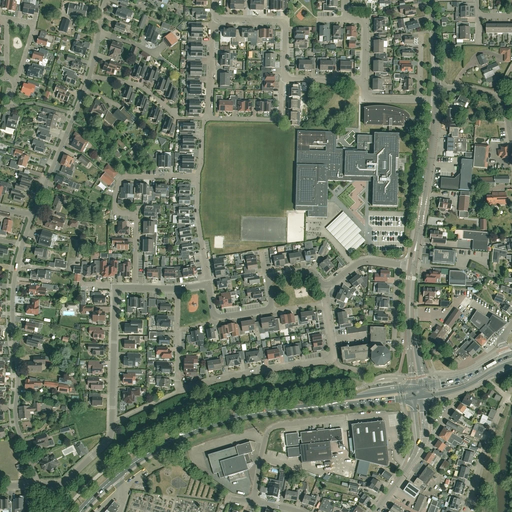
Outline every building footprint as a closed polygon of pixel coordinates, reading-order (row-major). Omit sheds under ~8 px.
[(8,11),(10,0),(0,0),(3,1),(2,9),(8,10),(8,11)] [(16,4),(19,5),(20,0),(10,0),(8,11),(15,12),(16,4)] [(26,14),(28,14),(30,3),(27,2),(27,0),(25,0),(22,0),(21,6),(24,6),(23,13),(24,14),(25,15),(26,14)] [(230,10),(237,10),(237,1),(233,1),(232,0),(226,0),(227,4),(230,4),(230,10)] [(240,0),(241,1),(237,1),(237,10),(243,10),(243,4),(247,5),(246,0),(240,0)] [(257,11),(257,1),(256,0),(246,0),(247,5),(250,5),(250,10),(257,11)] [(261,0),(261,1),(257,1),(257,11),(263,11),(263,5),(267,5),(266,0),(261,0)] [(266,0),(267,5),(270,6),(270,11),(277,11),(277,2),(276,0),(266,0)] [(287,5),(286,0),(283,0),(283,2),(277,2),(277,11),(283,11),(283,4),(287,5)] [(323,4),(323,11),(330,11),(330,8),(337,8),(337,2),(329,1),(326,1),(326,4),(323,4)] [(36,2),(35,3),(30,3),(28,14),(33,15),(35,8),(37,8),(39,2),(36,2)] [(455,13),(470,13),(471,12),(471,9),(470,8),(469,8),(469,7),(462,7),(462,4),(458,4),(458,2),(453,2),(453,7),(458,7),(458,10),(460,10),(460,13),(455,13)] [(70,4),(68,15),(72,16),(79,17),(85,18),(87,7),(83,6),(80,6),(70,4)] [(411,9),(410,5),(399,7),(400,13),(406,12),(406,16),(415,14),(414,8),(411,9)] [(133,12),(125,9),(124,12),(118,9),(117,10),(116,10),(114,14),(116,15),(115,16),(126,20),(127,16),(131,18),(133,12)] [(205,10),(199,10),(192,9),(192,16),(196,16),(196,19),(206,20),(206,13),(205,13),(205,10)] [(463,18),(469,18),(470,18),(471,17),(471,14),(470,13),(455,13),(455,16),(458,16),(458,22),(463,22),(463,18)] [(374,20),(374,26),(384,27),(384,20),(386,20),(386,17),(380,17),(380,20),(374,20)] [(404,28),(407,27),(409,31),(410,33),(414,32),(413,29),(418,28),(416,21),(409,23),(409,18),(403,19),(397,20),(399,29),(404,28)] [(67,34),(71,22),(63,19),(59,31),(67,34)] [(129,31),(131,26),(124,23),(123,26),(117,24),(114,30),(123,33),(125,30),(129,31)] [(191,29),(191,32),(202,32),(203,26),(196,26),(196,23),(188,23),(188,28),(191,29)] [(456,34),(469,34),(469,28),(463,28),(463,24),(456,24),(456,34)] [(145,37),(148,38),(147,42),(154,45),(158,35),(154,33),(156,28),(150,26),(145,37)] [(384,33),(384,27),(374,26),(374,33),(380,33),(380,36),(386,36),(386,33),(384,33)] [(329,42),(329,34),(326,34),(326,27),(320,27),(319,37),(323,37),(323,42),(329,42)] [(343,40),(343,34),(343,33),(340,33),(340,27),(333,27),(333,37),(338,37),(337,40),(343,40)] [(355,38),(355,28),(347,27),(347,37),(350,38),(350,41),(349,41),(349,48),(355,48),(355,41),(354,41),(354,38),(355,38)] [(223,36),(220,36),(220,42),(229,42),(229,38),(229,29),(223,29),(223,36)] [(235,30),(229,29),(229,38),(232,38),(232,42),(238,43),(238,36),(235,36),(235,30)] [(295,32),(295,39),(304,39),(304,35),(307,35),(307,29),(296,29),(296,32),(295,32)] [(238,36),(238,43),(244,43),(245,38),(248,38),(248,30),(242,30),(242,36),(238,36)] [(254,30),(248,30),(248,38),(247,42),(250,42),(250,43),(257,43),(257,37),(254,37),(254,30)] [(257,36),(257,37),(257,43),(257,44),(262,44),(263,39),(266,39),(266,30),(260,30),(260,36),(257,36)] [(266,42),(269,42),(269,44),(275,44),(275,36),(272,36),(272,31),(266,30),(266,39),(266,42)] [(191,38),(188,38),(188,41),(195,41),(195,38),(202,38),(202,32),(191,32),(191,38)] [(407,38),(407,33),(401,34),(400,41),(404,41),(404,44),(413,45),(413,43),(414,43),(414,39),(413,39),(413,38),(407,38)] [(38,38),(36,44),(46,47),(47,43),(53,44),(55,37),(45,34),(44,39),(38,38)] [(172,47),(179,42),(172,34),(166,39),(172,47)] [(456,34),(456,40),(456,43),(463,43),(463,40),(469,40),(469,34),(456,34)] [(300,49),(307,49),(307,43),(304,43),(304,39),(295,39),(295,45),(300,45),(300,49)] [(374,41),(374,47),(383,48),(383,42),(387,42),(387,39),(380,39),(380,41),(374,41)] [(73,48),(72,52),(75,53),(85,55),(87,48),(83,47),(84,44),(75,41),(73,48)] [(117,53),(119,54),(120,54),(121,54),(121,53),(122,53),(122,52),(122,51),(123,51),(123,50),(123,49),(122,49),(122,48),(123,45),(117,43),(117,44),(113,42),(110,51),(111,51),(109,57),(115,59),(117,53)] [(202,51),(202,45),(195,45),(195,42),(188,42),(188,47),(191,48),(191,51),(202,51)] [(136,57),(139,49),(133,47),(130,55),(136,57)] [(383,54),(383,48),(374,47),(374,54),(380,54),(380,57),(381,57),(381,58),(386,58),(386,54),(383,54)] [(406,48),(399,47),(399,54),(402,55),(402,57),(413,58),(413,51),(407,51),(406,50),(406,48)] [(48,51),(41,49),(40,53),(39,54),(34,52),(32,59),(42,62),(43,60),(46,59),(48,51)] [(235,54),(236,51),(230,50),(229,55),(221,54),(221,60),(232,60),(233,54),(235,54)] [(202,57),(202,51),(191,51),(191,57),(187,57),(187,60),(195,60),(195,57),(202,57)] [(265,58),(265,61),(275,62),(275,55),(268,55),(268,51),(261,51),(260,55),(262,55),(262,58),(265,58)] [(166,64),(171,56),(164,52),(159,59),(166,64)] [(482,66),(488,63),(484,54),(478,57),(482,66)] [(80,70),(82,63),(74,61),(75,58),(68,55),(66,61),(72,63),(71,67),(80,70)] [(305,70),(305,61),(301,61),(301,58),(296,58),(296,64),(299,64),(299,70),(305,70)] [(309,61),(305,61),(305,70),(311,71),(311,64),(314,64),(314,58),(309,58),(309,61)] [(317,58),(317,64),(320,64),(320,71),(326,71),(326,62),(326,58),(317,58)] [(330,62),(326,62),(326,71),(332,71),(332,65),(335,65),(335,59),(330,58),(330,62)] [(373,62),(373,67),(382,67),(382,62),(387,62),(387,58),(386,58),(381,58),(381,62),(373,62)] [(345,71),(346,60),(340,60),(340,59),(337,59),(337,64),(340,64),(340,71),(345,71)] [(232,67),(232,60),(221,60),(221,66),(229,66),(229,71),(235,71),(235,68),(232,67)] [(353,60),(346,60),(345,71),(351,72),(351,63),(353,63),(353,60)] [(201,70),(202,64),(195,64),(195,61),(187,61),(187,66),(190,66),(190,70),(201,70)] [(275,62),(265,61),(265,68),(261,68),(261,71),(268,71),(268,68),(274,68),(275,62)] [(410,61),(394,61),(393,64),(399,64),(399,66),(401,66),(401,71),(412,72),(412,66),(410,66),(410,61)] [(106,73),(113,75),(115,70),(119,71),(121,65),(110,62),(109,65),(105,64),(103,70),(107,72),(106,73)] [(495,75),(493,72),(500,69),(497,63),(488,67),(488,68),(482,71),(484,75),(483,75),(485,79),(486,78),(487,81),(488,82),(489,83),(491,82),(492,81),(492,79),(491,77),(495,75)] [(42,75),(45,68),(38,65),(36,69),(29,67),(29,68),(28,68),(28,70),(28,71),(26,76),(33,78),(33,77),(37,78),(39,74),(42,75)] [(147,67),(141,65),(140,68),(136,66),(132,77),(139,79),(140,77),(143,78),(144,74),(147,67)] [(71,71),(63,67),(62,71),(67,73),(64,78),(67,79),(65,83),(69,84),(70,83),(74,85),(77,78),(73,76),(73,75),(70,74),(71,71)] [(382,73),(382,67),(373,67),(373,73),(381,73),(380,76),(387,76),(387,73),(382,73)] [(156,81),(157,78),(160,71),(154,69),(153,72),(148,70),(145,81),(147,82),(146,82),(150,84),(150,83),(152,83),(153,80),(156,81)] [(201,76),(201,70),(190,70),(190,73),(187,73),(187,79),(194,79),(194,76),(201,76)] [(220,80),(229,80),(229,77),(232,77),(232,72),(227,71),(226,74),(220,74),(220,80)] [(268,71),(261,71),(260,71),(260,74),(262,74),(262,78),(265,78),(265,81),(274,82),(274,75),(269,75),(269,71),(268,71)] [(403,80),(403,74),(394,74),(394,78),(401,79),(401,84),(404,84),(404,91),(412,91),(412,80),(403,80)] [(373,80),(373,85),(382,86),(382,83),(384,83),(384,80),(389,80),(389,77),(380,77),(380,80),(373,80)] [(161,93),(161,92),(163,93),(163,91),(167,92),(168,87),(169,85),(171,80),(165,78),(164,81),(159,80),(156,90),(158,91),(157,92),(161,93)] [(194,80),(187,80),(187,85),(190,85),(190,89),(201,89),(201,83),(194,83),(194,80)] [(229,80),(220,80),(220,86),(226,86),(226,89),(232,90),(232,86),(229,86),(229,80)] [(274,88),(274,82),(265,81),(265,85),(262,85),(262,91),(268,91),(268,88),(274,88)] [(39,88),(40,84),(33,82),(32,85),(28,84),(28,86),(24,84),(22,92),(26,93),(25,94),(30,96),(31,92),(33,93),(35,87),(39,88)] [(67,89),(63,87),(57,85),(54,92),(59,94),(57,98),(67,102),(70,94),(66,93),(67,89)] [(165,97),(168,98),(168,100),(169,101),(169,102),(172,103),(173,102),(174,103),(176,99),(177,96),(178,92),(174,91),(175,87),(169,85),(168,87),(167,92),(165,97)] [(302,122),(299,122),(300,85),(291,85),(291,89),(289,89),(289,98),(291,98),(290,101),(289,101),(288,110),(290,110),(290,113),(288,113),(288,122),(290,122),(290,126),(299,126),(299,124),(302,124),(302,122)] [(135,95),(132,93),(133,90),(131,89),(132,88),(128,87),(128,88),(126,87),(125,92),(124,91),(123,94),(124,94),(123,98),(127,100),(126,103),(132,105),(135,95)] [(201,95),(201,89),(190,89),(190,92),(186,92),(186,98),(194,98),(194,95),(201,95)] [(146,101),(147,99),(145,98),(145,97),(142,96),(142,97),(140,96),(139,100),(138,100),(137,103),(138,103),(137,107),(141,108),(140,111),(146,113),(148,106),(150,102),(146,101)] [(219,111),(226,111),(226,102),(223,102),(223,99),(222,99),(222,96),(216,96),(216,104),(219,104),(219,111)] [(235,108),(235,96),(230,96),(230,99),(229,99),(229,102),(226,102),(226,111),(232,112),(232,106),(235,106),(235,108)] [(238,96),(235,96),(235,108),(238,109),(238,112),(244,112),(245,102),(241,102),(241,100),(238,100),(238,96)] [(454,102),(456,103),(464,107),(468,100),(460,96),(459,98),(456,97),(454,102)] [(194,99),(186,99),(186,104),(189,104),(189,108),(200,108),(201,102),(194,102),(194,99)] [(251,106),(254,106),(254,100),(248,100),(248,103),(245,102),(244,112),(251,112),(251,106)] [(262,113),(262,112),(263,112),(263,103),(260,103),(260,100),(254,100),(254,106),(257,106),(257,112),(258,112),(258,113),(262,113)] [(267,103),(263,103),(263,112),(270,112),(270,107),(273,107),(273,101),(267,100),(267,103)] [(91,114),(90,116),(91,118),(95,120),(96,119),(97,117),(100,119),(102,114),(102,113),(103,112),(106,110),(103,104),(100,106),(99,107),(91,103),(89,106),(90,107),(87,112),(91,114)] [(336,149),(336,140),(337,140),(337,132),(325,132),(297,131),(297,151),(295,211),(308,211),(308,217),(327,218),(327,207),(328,181),(349,181),(352,182),(352,179),(371,180),(373,180),(372,206),(397,207),(398,175),(395,175),(395,171),(397,171),(397,159),(398,159),(399,134),(391,134),(391,127),(404,127),(404,126),(406,126),(408,124),(410,122),(410,120),(411,120),(411,118),(410,118),(409,115),(407,113),(405,112),(403,110),(398,109),(393,108),(389,107),(386,107),(382,106),(379,106),(376,107),(373,107),(370,107),(366,108),(363,108),(363,109),(364,108),(367,125),(365,125),(365,126),(382,126),(389,126),(388,134),(374,133),(374,136),(357,136),(357,149),(336,149)] [(112,116),(109,114),(108,113),(105,119),(109,123),(110,122),(111,122),(111,123),(112,123),(113,122),(116,119),(122,125),(127,119),(132,124),(136,119),(137,119),(124,107),(125,109),(123,111),(122,110),(121,112),(118,110),(112,116)] [(155,108),(153,107),(152,112),(151,111),(150,114),(151,114),(150,118),(154,120),(153,123),(159,125),(163,113),(159,112),(160,110),(158,109),(159,108),(155,107),(155,108)] [(200,114),(200,108),(189,108),(189,111),(186,111),(186,117),(193,117),(193,114),(200,114)] [(472,116),(475,111),(474,111),(469,108),(466,113),(472,116)] [(42,119),(56,123),(58,117),(56,116),(57,112),(44,109),(43,112),(49,114),(49,117),(43,116),(43,115),(43,114),(42,114),(41,113),(40,114),(39,114),(38,117),(42,119)] [(19,117),(13,115),(12,118),(6,117),(3,116),(2,121),(4,122),(2,130),(5,131),(6,127),(12,129),(16,130),(19,117)] [(54,129),(56,123),(42,119),(38,117),(37,120),(37,121),(38,122),(39,122),(40,122),(41,122),(42,122),(47,123),(46,126),(47,127),(39,125),(38,128),(51,131),(52,128),(54,129)] [(173,121),(172,120),(169,119),(168,119),(167,119),(165,123),(164,123),(164,125),(163,129),(167,131),(166,134),(172,136),(175,126),(172,125),(173,121)] [(180,128),(180,133),(187,134),(187,131),(193,131),(194,131),(194,125),(183,124),(180,124),(180,128)] [(458,134),(459,128),(459,125),(447,124),(447,128),(447,130),(449,130),(449,134),(452,134),(451,138),(458,138),(458,134)] [(49,131),(45,130),(39,128),(37,134),(40,135),(39,139),(40,139),(40,140),(43,141),(43,140),(49,142),(51,135),(48,135),(49,131)] [(75,133),(73,138),(73,139),(74,140),(71,146),(82,152),(88,142),(79,137),(79,136),(75,133)] [(187,135),(180,134),(180,140),(183,140),(183,143),(194,144),(194,138),(187,138),(187,135)] [(122,149),(126,145),(119,139),(115,143),(122,149)] [(466,139),(458,139),(447,139),(447,152),(453,152),(453,154),(457,154),(457,152),(466,153),(466,139)] [(45,143),(40,142),(34,140),(32,146),(35,147),(34,151),(35,151),(35,152),(38,153),(39,152),(44,154),(44,153),(45,153),(46,148),(45,148),(46,147),(44,147),(45,143)] [(194,150),(194,144),(183,143),(183,147),(179,147),(179,152),(187,153),(187,150),(194,150)] [(136,145),(131,150),(134,153),(138,157),(142,153),(137,148),(138,147),(136,145)] [(487,169),(489,146),(475,145),(473,168),(487,169)] [(509,158),(508,146),(501,147),(501,150),(497,150),(498,157),(502,156),(502,159),(509,158)] [(13,156),(17,157),(16,160),(19,161),(27,163),(29,157),(23,155),(24,152),(11,148),(10,155),(14,156),(13,156)] [(165,157),(161,157),(161,153),(156,153),(155,161),(158,161),(158,168),(164,168),(165,157)] [(171,157),(165,157),(164,168),(170,168),(170,161),(173,161),(174,154),(171,154),(171,157)] [(179,154),(179,160),(182,160),(182,163),(193,164),(194,158),(187,158),(187,155),(179,154)] [(86,167),(87,166),(90,162),(82,155),(78,161),(86,167)] [(64,156),(62,160),(71,164),(73,159),(64,156)] [(25,168),(27,163),(19,161),(19,163),(11,160),(9,167),(18,170),(19,166),(25,168)] [(71,164),(62,160),(61,164),(69,168),(71,164)] [(470,191),(472,169),(472,161),(460,160),(459,177),(455,179),(440,178),(440,189),(470,191)] [(182,163),(182,167),(179,167),(179,172),(186,173),(186,170),(193,170),(193,164),(182,163)] [(104,170),(106,172),(113,178),(117,173),(108,165),(104,170)] [(29,175),(20,172),(18,177),(22,178),(21,182),(31,185),(32,179),(28,178),(29,175)] [(114,185),(112,184),(114,181),(104,173),(100,178),(110,186),(109,187),(111,189),(114,185)] [(74,183),(70,181),(68,181),(68,180),(56,176),(54,182),(61,185),(63,182),(69,185),(68,187),(72,188),(75,189),(77,184),(74,183)] [(494,176),(494,177),(476,178),(477,187),(494,187),(494,184),(509,184),(509,176),(494,176)] [(29,190),(31,185),(21,182),(20,185),(16,184),(15,189),(24,192),(25,189),(29,190)] [(121,192),(120,199),(127,199),(127,195),(132,195),(132,185),(129,185),(129,184),(124,184),(124,193),(121,192)] [(155,192),(152,191),(152,192),(152,198),(155,198),(155,197),(158,197),(158,194),(161,194),(161,184),(157,184),(156,185),(155,192)] [(161,184),(161,194),(166,194),(166,197),(169,197),(169,192),(166,192),(166,185),(166,184),(161,184)] [(143,196),(143,185),(137,185),(137,191),(134,191),(134,199),(139,199),(139,196),(140,196),(140,195),(143,195),(143,196)] [(143,185),(143,196),(146,196),(146,200),(152,200),(152,198),(152,192),(149,192),(149,186),(143,186),(143,185)] [(179,193),(179,194),(177,194),(179,195),(184,195),(190,195),(190,189),(185,188),(185,185),(178,185),(177,191),(179,193)] [(21,192),(19,192),(12,190),(11,195),(15,196),(13,200),(23,203),(25,196),(21,195),(21,192)] [(496,205),(506,204),(506,193),(492,193),(492,196),(486,196),(486,205),(492,205),(492,206),(496,206),(496,205)] [(53,210),(57,212),(58,213),(61,205),(63,199),(67,201),(69,197),(66,196),(63,194),(61,198),(57,196),(53,206),(55,207),(53,210)] [(184,198),(184,195),(179,195),(177,194),(177,201),(179,203),(179,204),(177,204),(179,204),(179,205),(184,205),(190,205),(190,198),(184,198)] [(459,217),(465,218),(468,218),(469,197),(460,196),(458,211),(459,211),(459,217)] [(445,211),(445,209),(450,210),(451,201),(440,200),(439,208),(440,208),(439,210),(440,212),(443,212),(445,211)] [(178,214),(184,214),(189,215),(189,208),(184,208),(184,205),(179,205),(179,204),(177,204),(177,211),(177,214),(178,214)] [(144,217),(151,217),(151,220),(154,220),(155,213),(160,213),(160,206),(144,206),(144,217)] [(0,221),(1,222),(1,225),(11,227),(13,222),(9,221),(10,216),(0,214),(0,221)] [(184,218),(184,214),(178,214),(177,214),(177,221),(178,222),(178,224),(177,224),(178,224),(189,224),(189,218),(184,218)] [(62,227),(64,222),(55,218),(54,221),(48,219),(45,226),(54,230),(56,225),(62,227)] [(70,220),(69,227),(77,228),(78,222),(70,220)] [(144,229),(154,229),(154,225),(157,225),(157,220),(154,220),(151,220),(151,223),(144,223),(144,229)] [(119,222),(119,228),(118,228),(118,235),(128,235),(128,228),(126,228),(126,222),(119,222)] [(184,225),(184,224),(178,224),(177,224),(176,226),(177,229),(175,230),(176,237),(190,234),(190,228),(184,229),(184,225)] [(11,227),(1,225),(0,229),(0,231),(1,231),(0,234),(0,235),(6,237),(7,232),(10,233),(11,227)] [(156,238),(157,238),(157,233),(154,233),(154,229),(144,229),(144,235),(150,235),(150,238),(156,238)] [(39,234),(38,237),(55,242),(56,242),(57,240),(57,241),(58,238),(57,238),(58,236),(52,234),(42,231),(41,234),(39,234)] [(462,239),(473,240),(472,250),(487,251),(488,233),(463,231),(462,239)] [(432,243),(436,243),(445,244),(446,238),(441,237),(442,233),(431,232),(430,239),(432,239),(432,243)] [(176,247),(180,246),(181,246),(187,245),(186,241),(191,241),(190,234),(176,237),(177,242),(176,242),(175,244),(175,246),(176,247)] [(55,242),(38,237),(37,240),(39,241),(38,244),(53,248),(55,242),(56,242),(55,242)] [(362,237),(347,251),(351,255),(365,241),(362,237)] [(156,247),(156,238),(150,238),(150,241),(144,241),(143,247),(156,247)] [(124,239),(119,239),(113,239),(112,245),(117,245),(117,249),(128,250),(128,242),(124,242),(124,239)] [(325,240),(322,246),(317,254),(321,256),(327,243),(325,240)] [(323,258),(330,245),(327,243),(321,256),(323,258)] [(192,244),(187,245),(181,246),(180,246),(181,246),(182,247),(180,249),(181,256),(188,255),(188,251),(193,250),(192,244)] [(0,256),(2,257),(3,253),(7,254),(8,248),(0,246),(0,256)] [(149,253),(149,256),(156,256),(156,247),(143,247),(143,253),(149,253)] [(312,251),(309,252),(311,261),(316,260),(315,253),(318,252),(317,248),(311,249),(312,251)] [(46,259),(48,251),(39,249),(39,250),(35,249),(34,255),(37,256),(37,258),(46,259)] [(299,255),(302,255),(301,252),(301,250),(301,249),(298,249),(298,251),(293,252),(294,254),(295,263),(300,263),(299,255)] [(309,249),(301,250),(301,252),(302,255),(302,256),(305,256),(306,262),(307,262),(307,263),(310,263),(310,262),(310,261),(311,261),(309,252),(309,249)] [(432,253),(432,256),(433,256),(432,263),(454,264),(455,252),(433,250),(433,253),(432,253)] [(291,252),(286,253),(286,257),(289,257),(290,264),(291,264),(291,265),(293,264),(294,264),(295,263),(294,254),(291,255),(291,252)] [(281,256),(278,257),(280,267),(281,267),(284,267),(284,266),(284,265),(285,265),(284,257),(286,257),(286,253),(283,254),(283,255),(281,255),(281,256)] [(247,264),(256,263),(255,256),(249,257),(248,254),(240,255),(241,261),(244,260),(245,264),(247,264)] [(280,267),(278,257),(275,257),(275,254),(270,255),(271,260),(273,260),(275,267),(276,267),(276,268),(279,268),(279,267),(280,267)] [(225,257),(216,259),(213,259),(215,269),(224,268),(223,261),(226,261),(225,257)] [(330,263),(329,261),(330,260),(328,257),(326,259),(326,260),(319,265),(320,266),(319,266),(319,267),(320,269),(321,268),(322,268),(323,269),(330,263)] [(64,261),(61,260),(55,260),(54,267),(66,269),(67,262),(64,262),(64,261)] [(99,270),(99,261),(94,261),(94,265),(93,265),(93,266),(90,266),(90,277),(90,276),(96,276),(96,269),(99,269),(99,270)] [(105,262),(99,262),(99,261),(99,270),(99,273),(102,273),(102,277),(108,277),(108,267),(108,268),(106,268),(106,266),(105,266),(105,262)] [(117,274),(117,262),(112,261),(112,265),(111,265),(111,267),(108,267),(108,277),(108,276),(114,276),(114,274),(117,274)] [(90,277),(90,266),(90,267),(88,267),(88,265),(87,265),(87,262),(82,262),(81,268),(81,269),(84,269),(84,277),(90,277)] [(125,263),(125,265),(120,265),(120,273),(123,273),(123,278),(129,278),(130,268),(131,263),(125,263)] [(197,273),(195,265),(194,263),(191,264),(190,266),(190,269),(187,269),(188,277),(194,276),(193,274),(197,273)] [(256,263),(247,264),(247,267),(243,268),(244,274),(251,273),(251,270),(257,269),(256,263)] [(330,263),(323,269),(326,273),(333,267),(330,263)] [(188,277),(187,269),(184,269),(184,266),(178,267),(179,273),(182,272),(183,278),(188,277)] [(161,267),(161,270),(164,270),(164,279),(166,279),(166,280),(169,280),(169,279),(170,271),(167,270),(167,267),(164,267),(161,267)] [(169,279),(175,279),(175,273),(179,273),(178,267),(173,268),(173,271),(170,271),(169,279)] [(152,270),(152,278),(157,279),(158,276),(161,276),(161,268),(157,268),(155,270),(152,270)] [(224,268),(215,269),(216,279),(228,277),(228,273),(225,274),(224,268)] [(31,272),(30,279),(39,280),(39,278),(45,279),(45,276),(51,276),(52,271),(46,271),(38,271),(38,273),(31,272)] [(387,282),(387,278),(389,279),(389,272),(380,271),(380,275),(375,274),(375,281),(387,282)] [(466,275),(462,272),(460,272),(449,271),(449,285),(465,286),(470,286),(481,287),(481,285),(480,285),(480,282),(475,282),(471,279),(471,282),(465,281),(466,275)] [(431,272),(430,275),(425,275),(424,282),(439,283),(440,272),(431,272)] [(253,274),(251,274),(244,276),(245,282),(249,282),(250,285),(259,283),(258,277),(254,278),(253,274)] [(358,275),(353,278),(359,285),(361,284),(364,289),(367,286),(368,276),(367,276),(362,280),(358,275)] [(219,279),(220,282),(217,283),(218,289),(228,288),(227,284),(230,284),(229,278),(219,279)] [(353,287),(350,289),(354,293),(357,290),(355,288),(359,285),(353,278),(349,282),(353,287)] [(383,286),(383,283),(378,283),(377,293),(388,294),(389,286),(383,286)] [(29,295),(29,296),(29,297),(33,297),(33,294),(37,294),(37,295),(45,296),(45,288),(30,287),(30,286),(29,287),(28,287),(28,288),(27,288),(28,288),(27,294),(28,294),(29,294),(29,295)] [(511,288),(501,286),(500,289),(511,296),(511,288)] [(339,289),(337,294),(345,298),(346,295),(349,296),(350,294),(353,295),(354,293),(350,289),(347,287),(346,292),(339,289)] [(253,299),(262,298),(261,292),(257,292),(256,289),(247,291),(248,297),(253,296),(253,299)] [(425,303),(431,304),(432,297),(434,297),(435,289),(424,289),(423,296),(425,297),(425,303)] [(232,307),(230,296),(236,295),(235,292),(226,294),(226,297),(219,298),(220,305),(221,305),(222,308),(232,307)] [(96,296),(96,293),(91,293),(91,299),(94,299),(94,303),(100,303),(100,305),(103,306),(104,305),(104,303),(105,300),(105,298),(105,297),(105,296),(96,296)] [(341,302),(338,308),(341,309),(343,309),(345,303),(343,303),(345,298),(337,294),(335,299),(341,302)] [(507,313),(509,315),(510,315),(511,312),(511,308),(506,303),(506,304),(503,302),(504,299),(496,296),(494,300),(502,303),(501,304),(504,306),(501,309),(502,310),(502,311),(506,314),(507,313)] [(131,305),(127,305),(127,313),(133,313),(133,310),(134,310),(134,308),(137,308),(137,309),(137,299),(131,298),(131,305)] [(389,305),(389,302),(387,301),(387,298),(377,298),(377,303),(379,303),(379,308),(384,308),(388,308),(388,304),(389,305)] [(38,307),(38,300),(32,299),(31,305),(32,305),(32,306),(27,306),(26,314),(37,315),(38,307)] [(137,299),(137,309),(140,309),(140,311),(141,311),(141,314),(147,314),(147,306),(144,306),(144,300),(137,300),(137,299)] [(170,312),(170,305),(165,305),(165,301),(157,300),(157,306),(158,307),(160,307),(160,311),(170,312)] [(103,325),(103,321),(104,321),(104,319),(105,318),(105,316),(104,315),(104,313),(101,313),(101,312),(97,312),(93,311),(93,307),(85,307),(85,306),(81,306),(81,313),(85,314),(85,311),(90,312),(90,314),(93,314),(93,322),(97,322),(97,321),(98,321),(98,324),(103,325)] [(338,320),(347,318),(346,315),(351,315),(350,309),(344,310),(344,313),(337,314),(338,320)] [(455,309),(444,324),(451,328),(462,314),(455,309)] [(488,340),(491,337),(493,334),(495,332),(502,324),(492,317),(490,320),(489,319),(484,316),(481,314),(477,312),(476,311),(470,321),(470,322),(473,325),(475,326),(480,331),(479,331),(481,333),(479,335),(486,341),(488,340)] [(312,325),(319,324),(317,317),(314,317),(313,312),(307,313),(308,322),(312,321),(312,325)] [(387,322),(387,315),(383,315),(383,312),(375,312),(374,316),(374,321),(387,322)] [(308,322),(307,313),(300,314),(301,319),(298,320),(298,325),(308,324),(308,322)] [(293,315),(287,316),(288,324),(291,324),(292,328),(299,327),(298,325),(298,321),(294,321),(293,315)] [(278,324),(279,331),(286,330),(285,325),(288,324),(287,316),(280,317),(282,323),(278,324)] [(170,321),(170,320),(167,320),(167,317),(157,317),(157,327),(161,327),(170,327),(170,324),(171,324),(171,322),(170,321)] [(279,331),(278,324),(275,324),(273,318),(267,319),(269,328),(273,327),(273,332),(279,331)] [(350,318),(347,318),(338,320),(339,326),(346,325),(346,327),(353,327),(352,321),(350,321),(350,318)] [(269,328),(267,319),(261,320),(262,326),(258,327),(259,334),(265,333),(264,329),(269,328)] [(131,321),(131,325),(125,325),(125,333),(137,333),(137,328),(142,329),(142,321),(131,321)] [(254,321),(247,322),(249,331),(253,331),(253,334),(255,333),(255,336),(258,337),(260,337),(259,334),(258,327),(255,327),(254,321)] [(24,328),(25,329),(25,330),(34,332),(35,328),(38,329),(39,323),(33,322),(33,325),(26,323),(26,326),(25,326),(24,327),(24,328)] [(238,330),(239,336),(245,335),(245,332),(249,331),(247,322),(241,323),(242,329),(238,330)] [(234,324),(227,325),(229,334),(229,333),(232,333),(233,337),(239,336),(238,330),(235,330),(234,324)] [(218,329),(220,340),(227,339),(226,335),(229,334),(227,325),(227,326),(221,327),(221,328),(218,329)] [(347,334),(367,332),(367,326),(364,326),(346,328),(347,334)] [(439,343),(446,332),(438,326),(430,337),(439,343)] [(99,328),(96,328),(89,327),(89,334),(93,334),(93,339),(103,339),(103,336),(104,336),(104,331),(99,331),(99,328)] [(378,366),(383,367),(389,362),(389,356),(389,354),(388,353),(388,352),(384,349),(383,349),(383,346),(384,346),(385,342),(383,340),(383,337),(385,337),(385,334),(383,333),(383,329),(371,328),(370,334),(372,334),(371,345),(374,345),(374,346),(369,351),(367,351),(366,347),(347,350),(347,348),(341,349),(342,355),(341,356),(342,360),(343,360),(343,362),(348,361),(348,363),(352,362),(352,360),(355,360),(357,361),(360,361),(360,359),(363,359),(365,360),(368,360),(368,358),(371,358),(371,361),(374,365),(375,364),(376,366),(378,366)] [(213,343),(219,342),(218,335),(214,336),(213,329),(207,330),(208,340),(213,340),(213,343)] [(169,345),(170,338),(163,338),(163,333),(156,332),(156,340),(159,343),(159,345),(169,345)] [(188,343),(192,342),(197,342),(198,346),(204,345),(203,338),(200,338),(199,332),(191,333),(192,335),(187,336),(188,343)] [(475,340),(481,346),(486,341),(479,335),(479,336),(478,337),(472,332),(469,335),(474,341),(475,340)] [(314,333),(310,333),(308,334),(309,342),(321,340),(321,335),(314,336),(314,333)] [(33,335),(32,339),(28,338),(28,340),(27,339),(26,343),(27,343),(26,345),(31,346),(30,347),(33,347),(33,346),(37,347),(38,343),(41,344),(43,338),(33,335)] [(136,342),(139,342),(140,336),(134,336),(134,340),(131,340),(131,341),(124,341),(124,349),(134,349),(134,345),(135,345),(136,344),(136,342)] [(311,346),(313,346),(314,347),(312,348),(313,352),(317,351),(316,347),(322,346),(321,340),(309,342),(309,344),(311,346)] [(292,348),(293,356),(299,355),(299,350),(301,349),(300,343),(295,344),(296,347),(292,348)] [(475,352),(479,348),(474,343),(470,347),(475,352)] [(99,345),(94,345),(88,345),(88,351),(93,351),(93,355),(103,355),(103,348),(99,348),(99,345)] [(272,348),(274,359),(279,358),(278,352),(282,352),(281,345),(277,346),(277,347),(272,348)] [(293,356),(292,348),(286,349),(286,346),(283,346),(284,352),(287,351),(288,357),(293,356)] [(453,350),(456,353),(458,350),(462,355),(465,352),(460,348),(460,349),(457,346),(453,350)] [(166,348),(162,348),(157,347),(157,353),(158,355),(159,355),(159,358),(171,359),(171,352),(166,352),(166,348)] [(465,351),(471,357),(475,352),(470,347),(465,351)] [(263,355),(262,348),(258,348),(259,351),(252,352),(254,362),(261,361),(260,356),(263,355)] [(274,359),(272,348),(272,351),(269,351),(269,350),(268,348),(263,349),(264,355),(267,354),(268,360),(274,359)] [(249,350),(242,351),(243,358),(247,358),(247,363),(254,362),(252,352),(249,353),(249,350)] [(243,359),(242,352),(237,352),(237,355),(233,356),(234,366),(241,365),(240,359),(243,359)] [(132,358),(127,358),(124,358),(124,366),(128,366),(128,367),(135,367),(135,362),(139,362),(140,354),(132,354),(132,358)] [(234,366),(233,356),(229,357),(228,354),(227,354),(223,355),(224,362),(227,362),(228,367),(234,366)] [(41,364),(44,364),(44,360),(54,363),(55,360),(44,356),(44,357),(34,357),(34,362),(28,363),(28,372),(41,371),(41,364)] [(184,360),(184,366),(193,366),(193,363),(197,363),(197,357),(186,356),(186,360),(184,360)] [(224,363),(224,362),(223,357),(219,357),(220,360),(213,361),(215,370),(221,369),(220,364),(224,363)] [(215,370),(213,361),(209,362),(209,359),(203,360),(204,366),(207,366),(208,371),(215,370)] [(99,362),(95,362),(88,362),(88,368),(89,368),(89,373),(92,373),(92,374),(99,374),(99,373),(102,373),(102,370),(103,370),(103,365),(99,365),(99,362)] [(168,363),(163,363),(156,362),(156,369),(161,369),(161,373),(171,373),(171,366),(168,366),(168,363)] [(197,370),(196,369),(196,366),(193,366),(184,366),(184,373),(186,373),(186,376),(197,376),(197,370)] [(128,375),(127,375),(124,375),(123,383),(127,383),(127,384),(132,385),(132,381),(135,381),(135,374),(142,375),(142,371),(132,371),(132,374),(128,374),(128,375)] [(166,377),(157,376),(156,383),(160,383),(160,387),(168,387),(168,382),(169,383),(169,380),(166,380),(166,377)] [(29,378),(30,380),(26,380),(26,382),(25,382),(25,389),(38,389),(38,386),(41,386),(41,382),(37,382),(37,379),(29,378)] [(99,379),(96,378),(88,378),(88,385),(91,386),(91,390),(102,390),(102,383),(99,383),(99,379)] [(127,389),(127,393),(123,392),(123,401),(126,401),(126,403),(132,403),(132,401),(134,401),(134,395),(139,396),(139,389),(127,389)] [(96,398),(96,394),(89,394),(89,402),(92,402),(92,406),(96,406),(96,405),(102,405),(102,398),(96,398)] [(464,398),(462,403),(469,407),(470,404),(477,407),(480,401),(466,394),(465,398),(464,398)] [(34,412),(41,412),(40,403),(34,404),(34,407),(30,408),(30,407),(19,407),(20,419),(31,418),(30,412),(34,412)] [(464,416),(469,419),(472,415),(467,412),(469,410),(460,404),(457,409),(465,415),(464,416)] [(458,423),(460,424),(461,423),(458,420),(461,416),(455,411),(451,417),(454,419),(453,420),(458,423)] [(482,416),(482,417),(481,418),(479,423),(485,425),(487,420),(488,417),(483,414),(482,416)] [(384,421),(351,425),(355,460),(360,461),(369,463),(387,467),(389,461),(387,446),(384,421)] [(457,426),(448,421),(446,425),(457,432),(458,431),(462,433),(464,430),(458,426),(457,426)] [(485,427),(479,425),(476,431),(483,434),(485,427)] [(444,428),(441,433),(454,440),(461,444),(463,440),(444,428)] [(288,448),(287,449),(288,455),(288,458),(301,457),(302,463),(332,460),(330,442),(339,441),(339,443),(339,446),(341,446),(343,445),(342,439),(342,433),(341,432),(341,429),(336,429),(336,430),(329,431),(328,430),(324,430),(320,431),(320,430),(317,430),(317,431),(300,433),(301,438),(301,439),(302,445),(300,445),(300,447),(288,448)] [(474,437),(475,438),(480,440),(482,434),(476,431),(474,437)] [(298,439),(301,439),(301,438),(298,438),(298,433),(286,435),(287,447),(299,445),(298,439)] [(451,444),(454,440),(441,433),(439,437),(451,444)] [(48,441),(46,435),(36,437),(37,441),(34,442),(34,446),(34,447),(34,449),(35,449),(36,450),(50,446),(49,441),(48,441)] [(248,454),(250,453),(253,453),(252,451),(254,450),(256,443),(249,441),(249,442),(239,446),(239,445),(236,445),(237,446),(235,447),(236,447),(208,455),(214,474),(218,473),(220,479),(248,470),(246,464),(251,463),(248,454)] [(448,448),(438,441),(435,447),(442,452),(443,449),(446,451),(448,448)] [(462,456),(465,457),(472,459),(474,453),(471,453),(472,450),(463,448),(463,451),(464,451),(462,456)] [(435,450),(433,452),(443,460),(445,457),(435,450)] [(429,452),(424,460),(430,464),(433,458),(435,459),(437,457),(429,452)] [(40,463),(40,464),(44,471),(47,469),(49,472),(56,469),(54,465),(58,464),(54,456),(49,458),(47,455),(42,458),(43,461),(40,463)] [(458,460),(457,463),(464,465),(465,463),(471,464),(472,459),(465,457),(462,456),(461,461),(458,460)] [(444,472),(450,464),(444,460),(439,469),(444,472)] [(369,463),(360,461),(357,474),(359,475),(361,475),(366,476),(369,463)] [(458,471),(458,472),(468,474),(469,469),(464,467),(464,465),(457,463),(456,466),(461,467),(460,472),(458,471)] [(420,476),(419,476),(413,484),(422,490),(425,487),(435,473),(426,467),(420,476)] [(282,469),(280,485),(269,483),(267,495),(277,497),(279,490),(281,491),(282,488),(282,486),(284,479),(285,470),(282,469)] [(381,476),(388,481),(392,476),(385,471),(384,473),(381,471),(378,476),(380,477),(381,476)] [(466,480),(468,474),(458,472),(457,477),(453,476),(452,478),(458,480),(459,477),(466,480)] [(455,483),(454,487),(463,490),(463,489),(464,489),(465,489),(465,487),(464,486),(465,484),(457,482),(458,480),(452,478),(451,482),(455,483)] [(370,483),(379,488),(382,484),(373,479),(371,482),(370,481),(369,483),(370,483)] [(370,483),(369,483),(359,481),(359,484),(363,485),(362,487),(367,487),(376,492),(379,488),(370,483)] [(404,492),(415,500),(421,492),(410,484),(404,492)] [(451,494),(458,497),(459,494),(462,495),(462,494),(463,493),(464,493),(464,492),(464,491),(463,490),(454,487),(453,489),(452,490),(451,494),(454,495),(451,494)] [(296,493),(292,492),(290,500),(296,501),(297,498),(298,498),(299,490),(297,490),(296,493)] [(308,504),(310,497),(306,496),(307,492),(305,491),(302,499),(303,500),(302,502),(308,504)] [(362,497),(361,498),(368,503),(371,500),(361,492),(359,495),(362,497)] [(450,497),(448,502),(459,505),(460,500),(456,499),(457,496),(458,497),(451,494),(450,497)] [(310,497),(308,504),(313,507),(314,504),(316,504),(318,497),(316,496),(315,499),(310,497)] [(334,507),(330,505),(331,503),(328,502),(329,500),(324,498),(321,504),(319,509),(319,510),(321,511),(322,511),(324,511),(331,511),(333,510),(334,507)] [(366,507),(368,503),(361,498),(358,502),(366,507)] [(2,500),(2,511),(8,511),(11,511),(11,508),(8,508),(8,499),(5,499),(5,500),(2,500)] [(13,506),(12,511),(16,511),(17,511),(17,509),(23,509),(26,509),(26,504),(23,504),(23,499),(16,499),(16,502),(12,502),(13,506)] [(109,508),(106,511),(107,511),(115,511),(118,510),(117,509),(119,506),(114,501),(108,508),(109,508)] [(459,506),(459,505),(448,502),(446,510),(453,511),(454,510),(457,511),(458,509),(459,508),(460,507),(459,506)]
